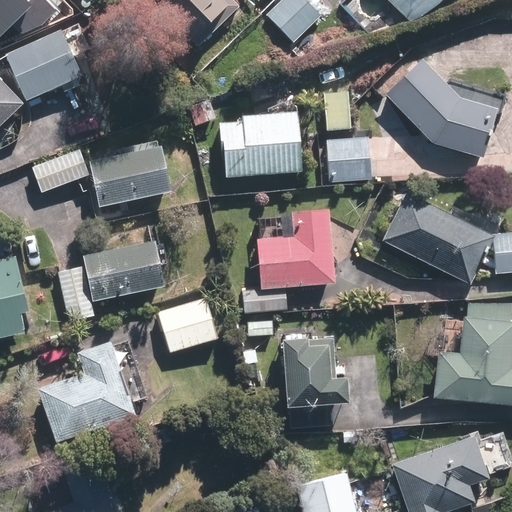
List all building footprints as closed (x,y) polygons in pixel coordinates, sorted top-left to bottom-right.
[(30,0),(28,2),(26,0),(0,0),(0,36),(12,25),(21,34),(43,24),(57,11),(46,0),(30,0)] [(219,0),(158,0),(154,5),(193,44),(228,8),(219,0)] [(300,0),(285,0),(267,17),(293,45),(319,20),(300,0)] [(387,0),(408,20),(427,0),(387,0)] [(507,19),(485,19),(485,40),(507,41),(507,19)] [(59,40),(9,60),(25,99),(75,79),(59,40)] [(489,115),(453,103),(416,68),(385,100),(430,144),(474,159),(489,115)] [(275,73),(249,81),(256,106),(282,99),(275,73)] [(355,93),(325,93),(325,127),(355,127),(355,93)] [(0,117),(11,106),(0,94),(0,117)] [(296,123),(221,129),(226,179),(300,173),(296,123)] [(365,142),(327,145),(330,185),(369,182),(365,142)] [(74,153),(32,171),(42,194),(84,176),(74,153)] [(152,157),(90,170),(98,205),(160,193),(152,157)] [(485,240),(403,200),(382,242),(464,282),(485,240)] [(292,244),(257,246),(259,287),(326,283),(323,218),(291,220),(292,244)] [(511,235),(491,238),(496,272),(511,269),(511,235)] [(151,247),(84,260),(92,302),(159,289),(151,247)] [(7,264),(0,265),(0,335),(11,332),(7,316),(20,313),(7,264)] [(78,271),(56,276),(67,321),(88,316),(78,271)] [(279,290),(243,295),(246,315),(282,311),(279,290)] [(204,302),(158,315),(169,353),(215,340),(204,302)] [(271,323),(248,324),(248,337),(271,336),(271,323)] [(458,360),(437,358),(433,397),(511,404),(511,375),(499,374),(503,329),(461,325),(458,360)] [(296,348),(276,348),(279,410),(337,407),(337,388),(318,389),(317,354),(296,355),(296,348)] [(85,379),(39,395),(55,442),(125,418),(102,351),(78,359),(85,379)] [(467,441),(390,468),(405,511),(436,511),(467,501),(461,483),(479,477),(467,441)] [(75,508),(63,511),(108,511),(95,471),(65,481),(75,508)] [(356,511),(346,473),(298,485),(304,511),(356,511)]
